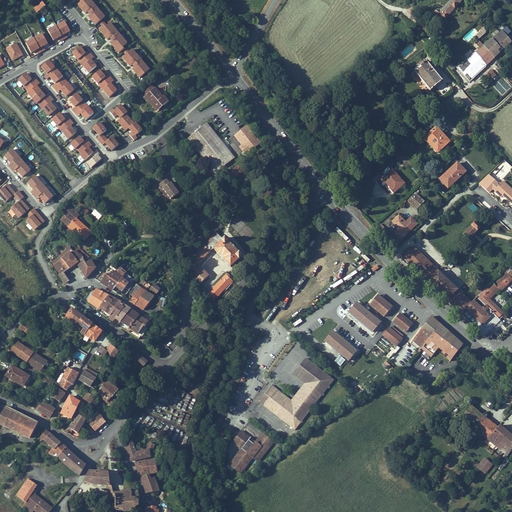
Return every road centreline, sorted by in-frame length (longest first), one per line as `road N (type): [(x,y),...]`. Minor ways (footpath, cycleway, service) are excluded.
road 1 (unclassified): [(198,511),(190,452),(246,314)]
road 2 (residential): [(30,65),(82,34),(128,90),(83,129)]
road 3 (residential): [(88,281),(124,245),(153,236),(175,251),(194,295),(213,314)]
road 4 (residential): [(331,200),(458,92)]
road 5 (primary): [(324,192),(232,69)]
road 6 (primary): [(225,75),(324,192)]
road 7 (residential): [(0,162),(49,214),(109,159)]
road 8 (residential): [(225,75),(156,135),(109,159)]
road 9 (tertiary): [(213,314),(305,217)]
road 10 (residential): [(88,281),(141,312),(162,312),(138,347)]
